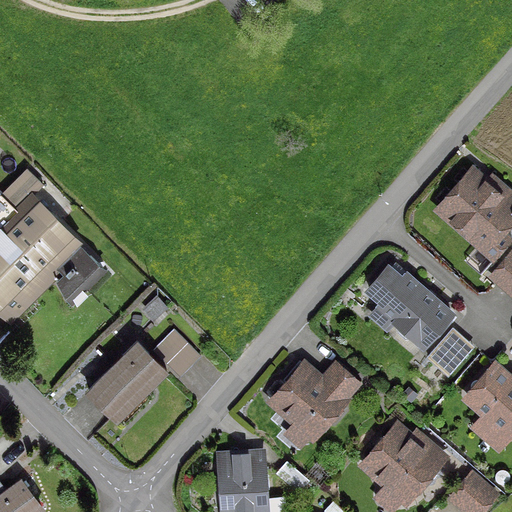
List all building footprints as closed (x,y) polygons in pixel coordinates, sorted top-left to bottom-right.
[(3,154),(0,157),(0,193),(20,173),(3,154)] [(511,206),(484,182),(471,171),(438,208),(480,245),(493,229),(497,232),(511,214),(511,206)] [(23,293),(18,287),(47,258),(83,294),(105,272),(90,257),(86,258),(74,246),(77,243),(53,219),(38,234),(16,212),(0,227),(0,235),(3,239),(0,242),(0,300),(4,304),(8,308),(23,293)] [(511,262),(510,264),(504,259),(490,276),(497,281),(510,293),(511,290),(511,262)] [(405,274),(401,279),(386,267),(367,289),(381,301),(377,306),(378,308),(380,305),(395,318),(393,320),(395,322),(396,331),(403,338),(413,337),(422,345),(450,313),(447,311),(405,274)] [(164,308),(155,298),(144,309),(152,318),(164,308)] [(179,336),(172,328),(152,349),(157,354),(159,356),(179,336)] [(120,355),(100,375),(100,376),(87,389),(88,390),(102,404),(111,414),(116,419),(117,418),(113,415),(136,393),(138,395),(164,370),(165,370),(153,357),(148,353),(148,354),(135,341),(120,355)] [(453,366),(433,349),(426,357),(446,374),(453,366)] [(333,418),(340,410),(338,403),(357,382),(340,367),(334,362),(319,379),(303,364),(271,401),(296,422),(311,435),(326,417),(333,418)] [(511,427),(511,380),(493,365),(466,397),(507,432),(511,427)] [(395,425),(363,463),(404,499),(420,480),(427,482),(434,473),(432,467),(437,461),(395,425)] [(233,459),(219,459),(223,511),(263,511),(259,457),(255,457),(246,457),(246,452),(237,453),(233,453),(233,459)] [(35,511),(40,508),(19,479),(1,493),(0,492),(0,511),(35,511)] [(474,488),(468,483),(453,500),(467,511),(477,511),(493,494),(479,481),(474,488)]
